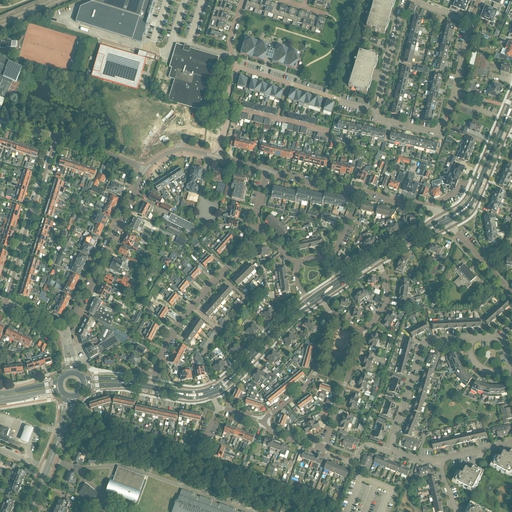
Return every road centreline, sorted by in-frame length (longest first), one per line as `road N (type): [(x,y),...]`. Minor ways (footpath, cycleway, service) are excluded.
road 1 (residential): [(438,460),(397,453),(390,437),(422,341),(468,337)]
road 2 (residential): [(150,386),(175,329),(254,228)]
road 3 (residential): [(361,331),(322,449),(264,423)]
road 4 (residential): [(377,110),(379,120),(439,133),(469,23)]
road 5 (residential): [(144,172),(65,337)]
road 6 (residential): [(4,303),(57,136)]
road 7 (tertiary): [(445,220),(471,200),(511,105)]
road 8 (unknown): [(93,0),(65,13),(67,25),(152,49)]
road 9 (tertiary): [(309,302),(214,391)]
road 10 (residential): [(264,423),(311,381),(331,318)]
